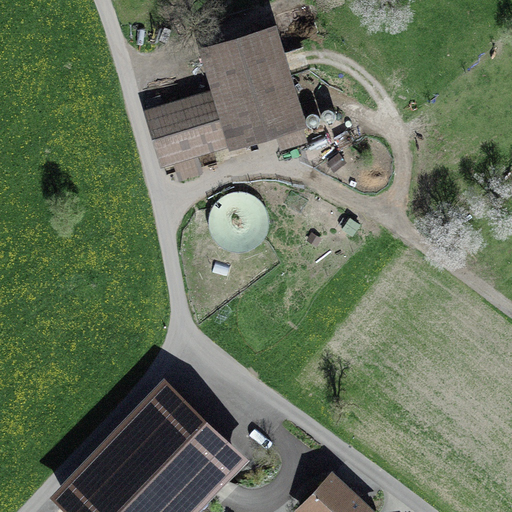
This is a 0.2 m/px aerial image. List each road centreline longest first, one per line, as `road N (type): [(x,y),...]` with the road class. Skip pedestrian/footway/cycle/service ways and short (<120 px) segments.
road 1 (track): [(511,314),(343,200),(266,167),(159,215)]
road 2 (track): [(434,511),(178,317)]
road 3 (track): [(178,317),(141,372),(19,511)]
